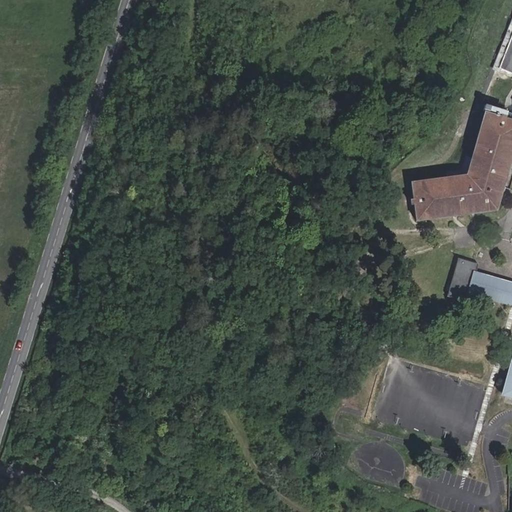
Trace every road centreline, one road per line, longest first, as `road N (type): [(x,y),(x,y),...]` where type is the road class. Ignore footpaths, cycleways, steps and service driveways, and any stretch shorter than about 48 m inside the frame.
road 1 (primary): [(127,0),(0,414)]
road 2 (residential): [(127,511),(93,490),(0,468)]
